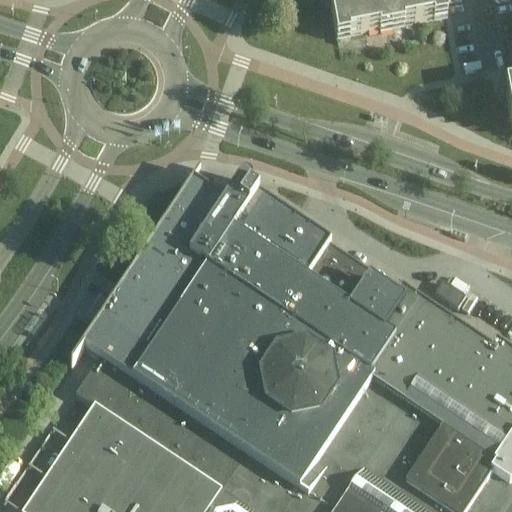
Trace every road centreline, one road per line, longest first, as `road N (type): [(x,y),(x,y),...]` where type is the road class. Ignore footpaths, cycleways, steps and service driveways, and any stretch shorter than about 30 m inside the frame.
road 1 (secondary): [(511,199),(175,83)]
road 2 (secondary): [(0,327),(121,136)]
road 3 (secondary): [(313,163),(511,230)]
road 4 (secondary): [(84,119),(0,262)]
road 5 (secondary): [(167,112),(313,163)]
